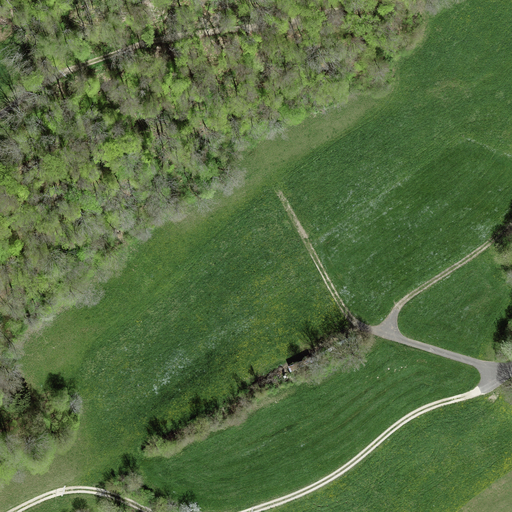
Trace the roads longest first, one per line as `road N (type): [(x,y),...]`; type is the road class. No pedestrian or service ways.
road 1 (track): [(378,0),(240,15),(151,38),(46,80),(0,111)]
road 2 (track): [(511,367),(410,417),(321,485),(248,511)]
road 3 (track): [(384,335),(397,309),(511,220)]
road 4 (track): [(499,370),(353,323)]
road 5 (track): [(282,200),(353,323)]
road 6 (track): [(148,511),(86,490),(17,511)]
